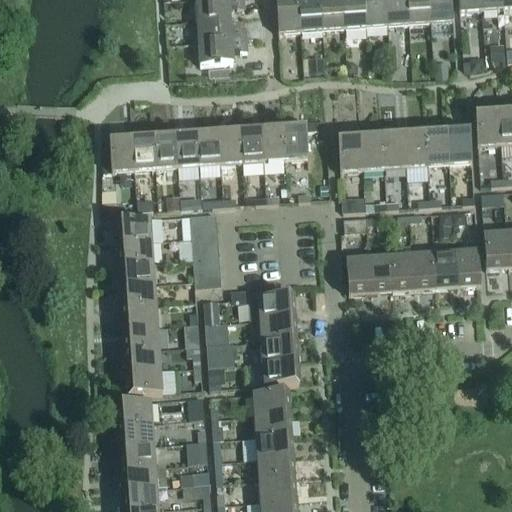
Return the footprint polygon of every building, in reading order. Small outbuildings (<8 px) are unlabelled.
[(277,39),(300,37),(297,0),(285,0),(286,5),(275,6),(277,39)] [(309,4),(309,0),(297,0),(300,37),(321,36),(319,3),(309,4)] [(321,36),(343,34),(340,0),(328,0),(329,2),(319,3),(321,36)] [(354,0),(353,0),(352,0),(340,0),(343,34),(364,33),(362,0),(354,0)] [(362,0),(364,33),(387,31),(384,0),(362,0)] [(384,0),(387,31),(408,30),(405,0),(384,0)] [(405,0),(408,30),(430,28),(427,0),(405,0)] [(427,0),(430,28),(452,27),(449,0),(427,0)] [(456,0),(458,17),(481,15),(479,0),(456,0)] [(479,0),(481,15),(503,14),(501,0),(479,0)] [(511,0),(501,0),(503,14),(511,13),(511,0)] [(196,26),(229,24),(228,14),(243,13),(242,2),(195,5),(196,26)] [(230,34),(229,24),(196,26),(198,48),(245,45),(245,33),(230,34)] [(199,71),(232,68),(232,58),(246,56),(245,45),(198,48),(199,71)] [(309,79),(324,77),(323,61),(308,62),(309,79)] [(229,73),(213,75),(213,83),(229,82),(229,73)] [(499,151),(511,149),(511,114),(496,116),(499,151)] [(476,152),(499,151),(496,116),(474,118),(475,137),(476,152)] [(303,129),(281,131),(284,165),(286,165),(306,164),(304,137),(304,134),(304,129),(303,129)] [(262,167),(284,165),(281,131),(260,132),(262,167)] [(241,169),(262,167),(260,132),(238,133),(241,169)] [(219,170),(241,169),(238,133),(217,135),(219,170)] [(448,170),(470,169),(468,134),(445,135),(448,170)] [(198,172),(219,170),(217,135),(195,136),(198,172)] [(426,172),(448,170),(445,135),(424,137),(426,172)] [(176,173),(198,172),(195,136),(174,137),(176,173)] [(109,142),(109,137),(108,137),(111,178),(133,176),(131,140),(109,142)] [(155,175),(176,173),(174,137),(152,139),(155,175)] [(405,173),(426,172),(424,137),(402,138),(405,173)] [(383,175),(405,173),(402,138),(381,140),(383,175)] [(133,176),(155,175),(152,139),(131,140),(133,176)] [(362,176),(383,175),(381,140),(359,141),(362,176)] [(339,178),(362,176),(359,141),(337,143),(339,178)] [(236,171),(237,184),(253,183),(252,170),(236,171)] [(511,183),(501,184),(502,191),(511,190),(511,183)] [(501,184),(495,184),(495,185),(489,185),(490,192),(502,191),(501,184)] [(297,207),(309,206),(309,199),(297,200),(297,207)] [(168,216),(180,215),(179,208),(180,208),(180,204),(179,201),(167,202),(168,216)] [(180,208),(179,208),(180,215),(192,214),(191,207),(191,203),(180,204),(180,208)] [(342,219),(364,217),(364,209),(364,203),(361,203),(341,205),(342,219)] [(136,208),(137,218),(152,217),(151,206),(136,208)] [(386,215),(397,214),(397,208),(397,207),(385,208),(386,215)] [(364,217),(365,217),(374,216),(386,215),(385,208),(364,209),(364,217)] [(408,228),(420,227),(431,226),(430,219),(408,221),(408,228)] [(190,234),(216,233),(215,220),(189,222),(190,234)] [(161,246),(159,224),(108,227),(109,229),(114,228),(116,250),(151,247),(161,246)] [(366,237),(365,231),(365,224),(362,224),(342,225),(343,239),(366,237)] [(191,246),(217,244),(216,233),(190,234),(190,245),(191,246)] [(485,275),(507,273),(505,238),(482,240),(485,275)] [(191,258),(217,256),(217,244),(191,246),(191,258)] [(454,258),(456,293),(479,291),(476,256),(476,246),(466,247),(467,257),(454,258)] [(117,271),(152,268),(151,247),(116,250),(117,271)] [(192,270),(218,268),(217,256),(191,258),(192,270)] [(435,294),(456,293),(454,258),(432,259),(435,294)] [(413,296),(435,294),(432,259),(411,261),(413,296)] [(392,297),(413,296),(411,261),(389,262),(392,297)] [(370,299),(392,297),(389,262),(368,264),(370,299)] [(348,300),(370,299),(368,264),(345,265),(348,300)] [(119,293),(154,290),(152,268),(117,271),(119,293)] [(193,281),(219,279),(218,268),(192,270),(193,281)] [(194,294),(220,292),(219,279),(193,281),(194,294)] [(120,314),(155,311),(154,290),(119,293),(120,314)] [(249,327),(258,326),(293,324),(292,301),(273,302),(273,295),(247,297),(249,327)] [(204,331),(219,330),(218,306),(202,307),(204,331)] [(122,336),(157,333),(155,311),(120,314),(122,336)] [(260,348),(295,345),(293,324),(258,326),(260,348)] [(191,352),(198,352),(196,330),(190,331),(191,352)] [(123,357),(158,354),(157,333),(122,336),(123,357)] [(261,369),(296,367),(295,345),(260,348),(261,369)] [(193,374),(199,374),(198,352),(191,352),(193,374)] [(125,379),(160,376),(158,354),(123,357),(125,379)] [(263,392),(298,389),(296,367),(261,369),(263,392)] [(121,401),(146,400),(162,399),(160,376),(125,379),(127,400),(121,400),(121,401)] [(253,422),(288,419),(286,397),(251,400),(253,422)] [(195,416),(202,415),(201,403),(194,403),(195,416)] [(152,429),(150,407),(109,409),(109,411),(115,411),(116,432),(152,429)] [(254,444),(290,441),(288,419),(253,422),(254,444)] [(218,432),(217,425),(210,425),(212,446),(223,446),(222,431),(218,432)] [(118,453),(153,451),(152,429),(116,432),(118,453)] [(256,465),(291,463),(290,441),(254,444),(256,465)] [(119,475),(154,472),(153,451),(118,453),(119,475)] [(258,487),(293,484),(291,463),(256,465),(258,487)] [(165,472),(154,472),(119,475),(121,496),(156,494),(166,493),(165,472)] [(194,491),(208,490),(207,479),(193,480),(194,491)] [(259,508),(294,506),(293,484),(258,487),(259,508)] [(209,511),(209,502),(208,490),(194,491),(195,503),(202,503),(202,511),(209,511)] [(121,511),(157,511),(156,494),(121,496),(121,511)]
